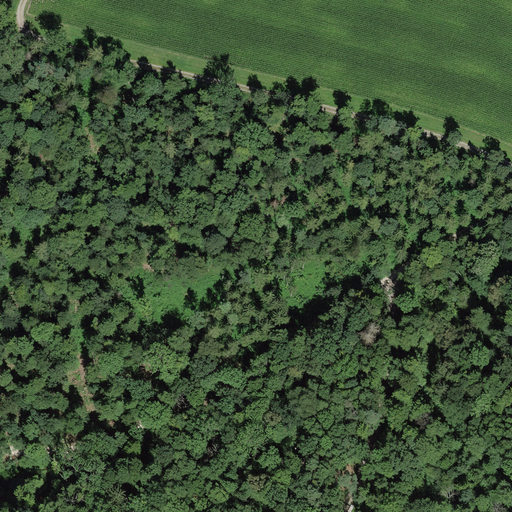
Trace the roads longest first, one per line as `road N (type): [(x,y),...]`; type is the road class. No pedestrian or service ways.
road 1 (track): [(0,449),(79,447),(120,435),(261,362),(511,210)]
road 2 (track): [(511,173),(465,151),(39,42),(22,34),(23,0)]
road 3 (track): [(390,279),(396,309),(379,433),(340,511)]
